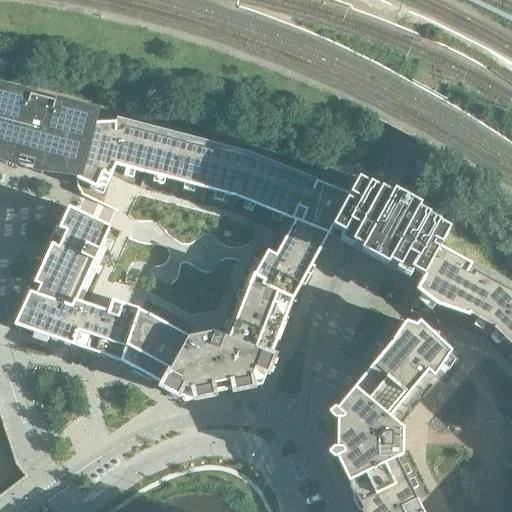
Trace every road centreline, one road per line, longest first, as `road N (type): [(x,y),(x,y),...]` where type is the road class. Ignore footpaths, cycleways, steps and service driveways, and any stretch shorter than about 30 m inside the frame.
road 1 (residential): [(75,511),(145,464),(213,443),(251,448),(268,460),(293,511)]
road 2 (residential): [(74,511),(30,454),(0,356)]
